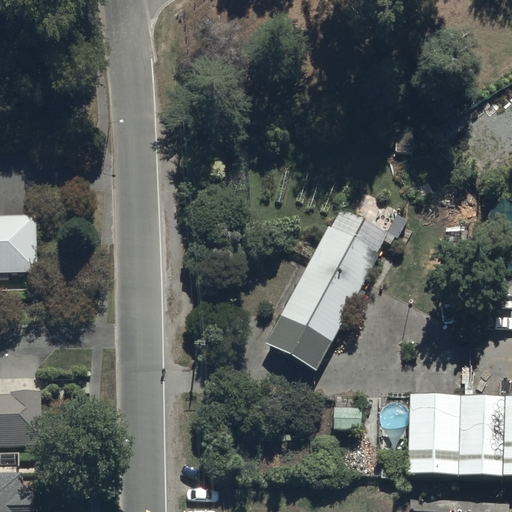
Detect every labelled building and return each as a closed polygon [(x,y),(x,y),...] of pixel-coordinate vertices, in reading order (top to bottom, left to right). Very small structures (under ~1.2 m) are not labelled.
[(0,282),(39,281),(36,224),(0,225),(0,282)] [(335,226),(270,341),(319,369),(384,254),(335,226)] [(511,389),(408,387),(406,474),(511,476),(511,389)] [(0,452),(42,453),(42,399),(11,399),(11,404),(0,403),(0,452)] [(23,482),(0,482),(0,511),(34,511),(34,501),(23,501),(23,482)]
